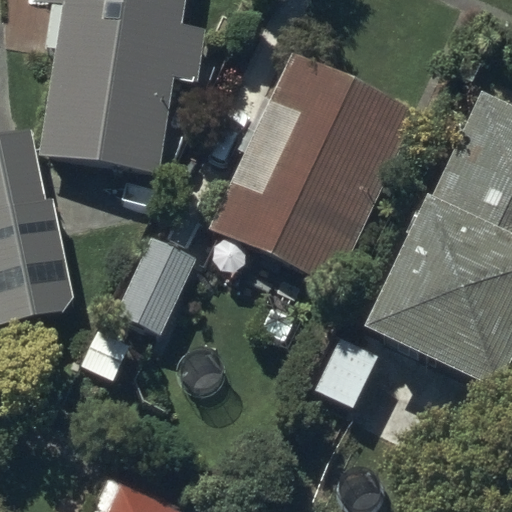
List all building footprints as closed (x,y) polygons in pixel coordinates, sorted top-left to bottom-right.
[(186,0),(65,0),(44,154),(163,170),(186,0)] [(418,115),(288,56),(209,229),(339,287),(418,115)] [(511,360),(511,110),(477,94),(366,327),(498,389),(511,360)] [(55,195),(0,205),(0,316),(30,311),(25,286),(71,277),(55,195)] [(160,336),(192,257),(146,238),(114,317),(160,336)] [(378,357),(338,336),(312,387),(352,408),(378,357)] [(113,480),(98,511),(180,511),(181,511),(113,480)]
